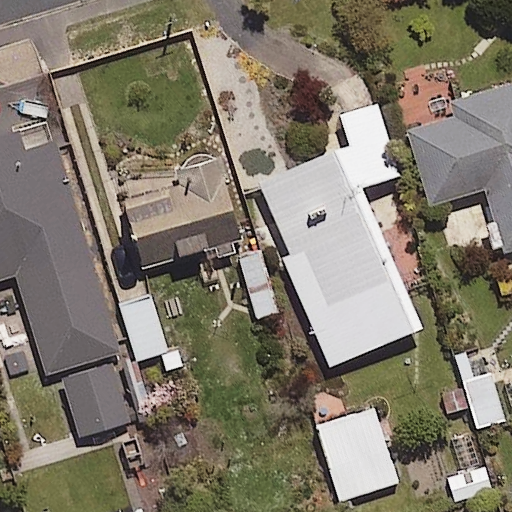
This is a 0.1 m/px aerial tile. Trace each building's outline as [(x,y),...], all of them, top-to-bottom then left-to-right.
[(511,87),(455,105),(460,118),(411,134),(434,207),(489,190),(509,254),(511,253),(511,87)] [(365,191),(404,175),(376,107),(344,120),(355,147),(263,186),(292,256),(286,259),(332,369),(423,332),(365,191)] [(0,283),(21,277),(50,378),(126,356),(65,142),(25,153),(20,132),(0,138),(0,283)] [(148,270),(246,243),(224,163),(126,190),(148,270)] [(83,439),(132,425),(115,366),(66,380),(83,439)] [(507,423),(492,374),(465,383),(480,431),(507,423)] [(344,504),(401,484),(376,410),(319,430),(344,504)] [(497,497),(487,464),(443,477),(452,510),(497,497)]
